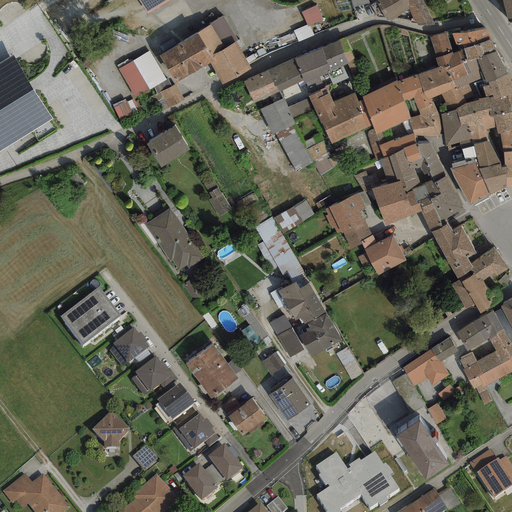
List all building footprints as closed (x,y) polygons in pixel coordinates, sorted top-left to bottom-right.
[(138,0),(148,15),(172,0),(138,0)] [(423,0),(377,0),(376,1),(386,20),(391,20),(409,9),(417,25),(434,24),(423,0)] [(511,0),(502,0),(508,23),(511,21),(511,0)] [(322,20),(316,6),(301,12),(307,25),(307,26),(309,25),(322,20)] [(237,41),(223,15),(196,34),(210,58),(236,41),(237,41)] [(307,26),(307,25),(293,31),(298,42),(314,35),(309,25),(307,26)] [(467,33),(451,33),(458,51),(464,49),(491,39),(486,28),(467,33)] [(445,32),(430,37),(436,58),(452,52),(445,32)] [(196,34),(158,56),(174,83),(210,63),(212,61),(210,58),(196,34)] [(354,58),(345,38),(321,48),(330,71),(347,64),(348,64),(347,61),(354,58)] [(497,50),(491,39),(464,49),(468,60),(476,59),(478,58),(497,50)] [(250,69),(236,41),(210,58),(212,61),(210,63),(221,84),(237,78),(250,69)] [(330,71),(321,48),(294,59),(303,81),(304,82),(305,82),(310,94),(324,88),(319,77),(331,72),(330,71)] [(452,52),(436,58),(435,58),(438,67),(439,67),(449,74),(452,80),(467,75),(461,62),(468,60),(464,49),(458,51),(452,52)] [(149,50),(118,68),(135,97),(148,89),(149,90),(154,87),(166,80),(149,50)] [(507,74),(497,50),(478,58),(476,59),(484,77),(486,83),(488,82),(495,80),(507,74)] [(13,55),(0,63),(0,151),(52,120),(13,55)] [(348,64),(347,64),(358,89),(366,86),(354,58),(347,61),(348,64)] [(303,81),(294,59),(267,70),(277,92),(303,81)] [(484,77),(476,59),(468,60),(461,62),(467,75),(452,80),(456,87),(456,89),(468,84),(484,77)] [(419,73),(417,74),(423,93),(428,100),(430,99),(440,94),(456,87),(452,80),(449,74),(439,67),(438,67),(419,73)] [(277,92),(267,70),(243,81),(253,103),(277,92)] [(423,93),(417,74),(396,81),(404,102),(413,98),(418,109),(433,103),(430,99),(428,100),(423,93)] [(511,93),(511,85),(507,74),(495,80),(488,82),(489,85),(482,87),(485,97),(487,96),(492,95),(495,99),(511,93)] [(166,80),(154,87),(156,94),(161,92),(171,87),(167,79),(166,80)] [(379,89),(393,126),(409,119),(410,118),(404,102),(396,81),(379,89)] [(456,87),(440,94),(453,110),(455,110),(465,104),(475,101),(468,84),(456,89),(456,87)] [(183,100),(175,85),(171,87),(161,92),(169,108),(183,100)] [(333,102),(326,87),(324,88),(310,94),(308,95),(321,124),(334,118),(329,108),(335,106),(333,102)] [(393,126),(379,89),(362,97),(363,99),(372,126),(373,128),(376,135),(381,133),(393,126)] [(372,126),(363,99),(358,102),(355,93),(333,102),(335,106),(329,108),(334,118),(321,124),(332,144),(372,126)] [(494,116),(511,112),(511,93),(495,99),(492,95),(487,96),(490,117),(494,116)] [(465,104),(455,110),(460,125),(468,124),(471,139),(479,140),(486,137),(485,130),(495,127),(494,116),(490,117),(487,96),(485,97),(478,99),(478,101),(475,101),(465,104)] [(125,99),(112,105),(120,121),(140,111),(133,97),(126,101),(125,99)] [(283,99),(259,109),(272,134),(274,133),(293,124),(295,123),(292,118),(311,109),(306,98),(287,107),(283,99)] [(438,114),(433,103),(418,109),(420,115),(410,118),(409,119),(413,133),(414,135),(438,136),(441,129),(438,114)] [(453,110),(441,114),(445,146),(460,142),(471,139),(468,124),(460,125),(455,110),(453,110)] [(511,131),(511,112),(494,116),(495,127),(498,134),(500,133),(511,131)] [(293,124),(274,133),(294,170),(300,167),(301,169),(312,163),(305,150),(293,124)] [(176,126),(146,144),(160,168),(191,150),(176,126)] [(376,135),(373,128),(368,131),(367,135),(376,161),(380,159),(384,158),(379,145),(385,143),(381,133),(376,135)] [(511,131),(500,133),(503,152),(511,151),(511,131)] [(414,135),(413,133),(393,141),(393,140),(385,143),(379,145),(384,158),(390,156),(403,148),(407,162),(411,162),(420,158),(416,144),(414,135)] [(323,140),(305,150),(312,163),(319,175),(332,168),(327,160),(332,158),(323,140)] [(489,141),(473,144),(477,162),(479,169),(500,163),(489,141)] [(430,143),(416,144),(420,158),(411,162),(414,169),(420,167),(423,174),(429,173),(433,180),(434,183),(446,175),(430,143)] [(380,159),(388,184),(399,181),(416,175),(414,169),(411,162),(407,162),(403,148),(390,156),(384,158),(380,159)] [(346,150),(332,158),(327,160),(332,168),(351,158),(346,150)] [(511,151),(503,152),(504,167),(505,188),(511,187),(511,151)] [(477,162),(450,169),(459,188),(469,204),(489,193),(479,169),(477,162)] [(490,195),(505,188),(504,167),(501,168),(500,163),(479,169),(489,193),(490,195)] [(379,187),(376,173),(367,176),(365,171),(353,176),(362,191),(365,191),(371,189),(379,187)] [(402,188),(405,194),(407,193),(407,192),(413,191),(412,189),(421,185),(416,175),(399,181),(402,188)] [(452,188),(446,175),(434,183),(440,194),(452,188)] [(231,209),(211,178),(203,184),(212,198),(208,200),(219,216),(231,209)] [(440,194),(434,183),(433,180),(421,185),(412,189),(413,191),(407,192),(407,193),(405,194),(407,199),(410,206),(420,203),(421,207),(432,204),(430,199),(440,194)] [(385,225),(421,212),(423,211),(421,207),(420,203),(410,206),(407,199),(405,194),(402,188),(399,181),(388,184),(379,187),(371,189),(378,208),(385,225)] [(440,194),(430,199),(432,204),(440,222),(462,209),(452,188),(440,194)] [(357,193),(364,207),(371,204),(365,191),(362,191),(357,193)] [(364,207),(357,193),(324,208),(327,214),(325,215),(331,228),(334,227),(336,233),(340,231),(341,233),(342,232),(363,221),(358,211),(365,208),(364,207)] [(305,199),(273,218),(282,234),(314,215),(305,199)] [(423,211),(421,212),(431,232),(437,230),(442,227),(440,222),(432,204),(421,207),(423,211)] [(169,208),(145,225),(170,262),(172,261),(179,271),(187,266),(189,269),(204,259),(169,208)] [(272,217),(254,227),(262,241),(256,245),(274,276),(280,273),(281,276),(286,273),(292,283),(295,282),(299,288),(309,282),(282,234),(273,218),(272,217)] [(363,221),(342,232),(351,249),(360,244),(359,242),(372,236),(365,221),(363,221)] [(452,233),(447,224),(442,227),(437,230),(431,232),(433,237),(458,279),(471,272),(469,270),(472,269),(469,264),(466,258),(474,253),(460,228),(452,233)] [(372,236),(359,242),(360,244),(364,253),(357,256),(362,267),(370,263),(375,274),(377,276),(405,260),(403,257),(393,235),(376,243),(372,236)] [(507,268),(494,249),(490,251),(469,264),(472,269),(469,270),(471,272),(473,275),(477,281),(481,279),(482,280),(494,272),(496,276),(507,268)] [(473,275),(471,272),(458,279),(451,285),(463,307),(465,309),(474,304),(461,282),(473,275)] [(508,277),(505,274),(497,281),(504,288),(508,282),(508,277)] [(477,281),(473,275),(461,282),(474,304),(480,313),(498,303),(492,295),(482,280),(481,279),(477,281)] [(202,294),(191,278),(182,284),(193,301),(202,294)] [(326,313),(309,282),(299,288),(295,282),(292,283),(278,291),(294,321),(300,317),(304,324),(306,323),(326,313)] [(121,316),(98,287),(85,297),(107,326),(121,316)] [(85,297),(73,306),(95,335),(107,326),(85,297)] [(511,299),(500,306),(501,308),(511,328),(511,299)] [(95,335),(73,306),(60,316),(83,345),(95,335)] [(511,328),(501,308),(494,313),(503,329),(511,345),(511,328)] [(503,329),(494,313),(492,311),(474,322),(484,341),(488,339),(496,336),(495,334),(503,329)] [(341,341),(326,313),(306,323),(308,327),(306,329),(307,331),(299,335),(311,357),(341,341)] [(304,349),(284,315),(270,323),(289,357),(304,349)] [(484,341),(474,322),(457,333),(467,351),(484,341)] [(130,324),(114,337),(117,341),(112,344),(114,346),(109,350),(121,367),(127,363),(149,347),(145,342),(147,341),(140,331),(138,333),(134,327),(133,328),(130,324)] [(496,336),(488,339),(496,351),(502,363),(511,357),(511,345),(503,329),(495,334),(496,336)] [(458,351),(450,338),(430,350),(438,363),(441,362),(458,351)] [(238,379),(213,344),(185,364),(210,398),(238,379)] [(362,373),(347,347),(335,354),(351,380),(362,373)] [(430,350),(402,368),(413,387),(426,378),(431,386),(449,375),(441,362),(438,363),(430,350)] [(286,363),(277,351),(261,361),(270,374),(286,363)] [(502,363),(496,351),(476,361),(482,374),(502,363)] [(160,362),(152,352),(134,366),(137,369),(134,372),(136,375),(131,379),(143,396),(159,383),(164,389),(177,379),(168,368),(167,368),(161,361),(160,362)] [(476,361),(472,354),(460,360),(464,368),(462,369),(473,390),(475,388),(483,385),(478,376),(482,374),(476,361)] [(511,357),(502,363),(482,374),(478,376),(483,385),(484,386),(511,371),(511,357)] [(292,378),(269,395),(287,421),(310,404),(292,378)] [(194,402),(179,382),(157,399),(172,419),(194,402)] [(455,392),(449,384),(437,394),(443,402),(455,392)] [(483,385),(475,388),(483,405),(491,401),(484,386),(483,385)] [(234,397),(222,406),(242,435),(248,431),(250,434),(264,424),(262,421),(266,418),(252,397),(240,406),(234,397)] [(445,418),(437,403),(428,408),(436,424),(445,418)] [(219,439),(197,410),(171,429),(188,452),(204,441),(208,446),(219,439)] [(113,413),(108,413),(91,429),(103,442),(103,447),(118,447),(118,441),(129,429),(113,413)] [(420,421),(396,437),(424,480),(449,464),(420,421)] [(242,467),(223,443),(207,456),(213,463),(225,479),(226,480),(242,467)] [(156,458),(146,445),(132,457),(142,470),(156,458)] [(498,461),(490,449),(469,464),(493,500),(511,487),(511,466),(505,456),(498,461)] [(336,452),(315,465),(320,473),(318,475),(325,485),(327,483),(329,486),(316,494),(327,511),(325,511),(339,511),(341,511),(339,508),(360,495),(369,508),(378,503),(379,504),(387,499),(386,497),(399,488),(389,474),(392,472),(385,462),(383,464),(374,451),(360,460),(359,458),(348,465),(350,467),(347,469),(336,452)] [(204,470),(198,463),(182,476),(201,500),(217,488),(216,486),(204,470)] [(213,463),(204,470),(216,486),(225,479),(213,463)] [(25,474),(2,491),(12,503),(16,499),(22,507),(28,503),(34,511),(62,511),(69,507),(43,473),(32,482),(25,474)] [(136,499),(120,511),(163,511),(178,500),(157,475),(132,495),(136,499)] [(450,487),(438,494),(447,509),(449,511),(461,504),(450,487)] [(441,511),(447,509),(438,494),(433,489),(414,501),(421,511),(441,511)] [(282,511),(287,508),(277,497),(266,506),(271,511),(282,511)] [(421,511),(414,501),(398,511),(421,511)] [(267,511),(260,502),(248,511),(267,511)]
